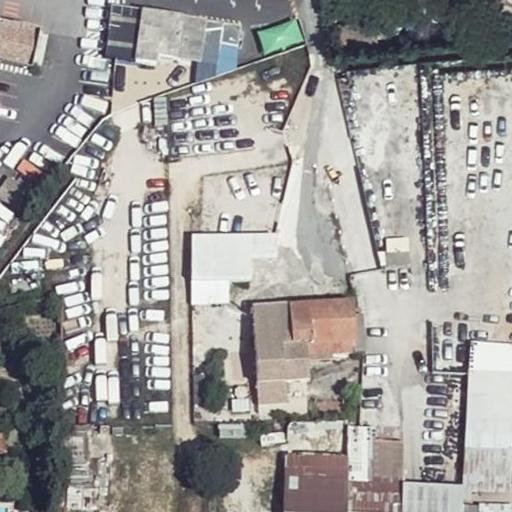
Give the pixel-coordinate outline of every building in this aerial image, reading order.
[(141,14),(134,62),(156,65),(158,61),(174,62),(180,19),(141,14)] [(377,20),(355,18),(354,49),(378,47),(377,20)] [(180,19),(174,62),(215,67),(219,46),(236,48),(239,27),(180,19)] [(40,36),(0,27),(0,63),(33,70),(40,36)] [(118,79),(114,106),(127,108),(131,80),(118,79)] [(343,214),(356,273),(381,267),(368,209),(343,214)] [(192,233),(191,280),(247,283),(249,260),(275,260),(275,234),(192,233)] [(229,282),(191,280),(191,304),(228,303),(229,282)] [(349,304),(252,310),(258,385),(286,383),(311,381),(310,363),(309,346),(326,345),(327,354),(362,351),(358,315),(350,316),(349,304)] [(310,363),(327,362),(327,354),(326,345),(309,346),(310,363)] [(286,383),(258,385),(260,398),(287,397),(286,383)] [(291,427),(291,511),(482,511),(482,510),(470,509),(471,492),(412,488),(413,445),(384,444),(385,433),(355,432),(356,424),(295,421),(291,427)]
